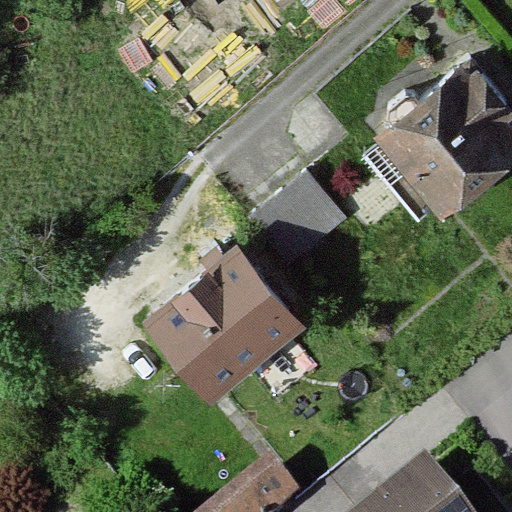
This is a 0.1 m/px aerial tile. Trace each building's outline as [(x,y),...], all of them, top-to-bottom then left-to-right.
[(440,59),(357,129),(426,211),(509,141),(481,106),(496,94),(466,59),(451,72),(440,59)] [(343,218),(303,170),(251,214),(291,261),(343,218)] [(287,316),(232,248),(145,319),(199,386),(287,316)] [(0,409),(47,371),(0,313),(0,409)] [(253,511),(279,490),(250,455),(182,511),(253,511)] [(464,511),(425,463),(365,511),(464,511)]
